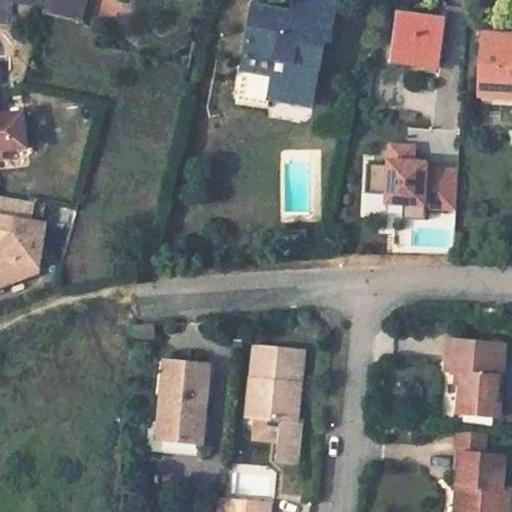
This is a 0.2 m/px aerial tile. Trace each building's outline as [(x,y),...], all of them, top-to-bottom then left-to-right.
[(51,0),(46,14),(82,20),(86,0),(51,0)] [(294,0),(292,14),(301,15),(302,8),(336,14),(339,0),(294,0)] [(256,7),(247,54),(279,60),(275,76),(273,90),(314,98),(325,39),(332,41),(336,14),(302,8),(301,15),(292,14),(256,7)] [(402,14),(395,62),(438,67),(443,20),(402,14)] [(511,37),(487,36),(483,95),(511,97),(511,37)] [(247,54),(244,70),(275,76),(279,60),(247,54)] [(273,90),(271,99),(313,107),(314,98),(273,90)] [(0,159),(3,159),(2,150),(29,147),(25,112),(0,114),(0,159)] [(392,147),(391,168),(369,167),(368,194),(391,195),(391,202),(406,203),(405,218),(426,220),(427,207),(456,208),(458,171),(428,170),(429,161),(413,160),(413,149),(392,147)] [(15,200),(0,197),(0,229),(4,230),(2,244),(0,254),(0,289),(40,274),(48,226),(12,220),(15,200)] [(139,338),(157,337),(155,323),(137,325),(139,338)] [(461,369),(460,405),(501,407),(505,336),(449,334),(448,368),(461,369)] [(262,380),(259,416),(284,418),(280,458),(300,459),(304,416),(300,416),(307,347),(258,342),(254,379),(262,380)] [(165,360),(159,417),(157,438),(204,442),(212,364),(165,360)] [(254,379),(250,415),(259,416),(262,380),(254,379)] [(147,450),(203,455),(204,442),(157,438),(159,417),(150,415),(147,450)] [(471,479),(468,511),(503,511),(504,499),(511,500),(511,494),(511,481),(506,481),(508,451),(465,447),(462,479),(471,479)] [(468,511),(471,479),(462,479),(459,511),(468,511)] [(272,511),(273,501),(221,498),(219,511),(272,511)] [(510,511),(511,500),(504,499),(503,511),(510,511)]
